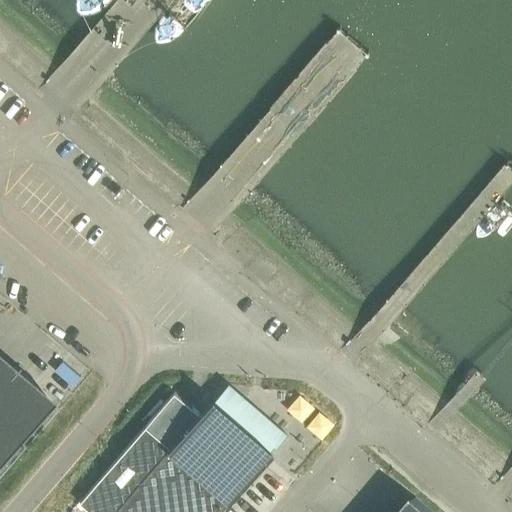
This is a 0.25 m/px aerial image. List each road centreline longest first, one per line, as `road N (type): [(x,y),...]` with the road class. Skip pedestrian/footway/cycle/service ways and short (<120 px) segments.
road 1 (unclassified): [(140,356),(300,364),(330,377),(483,511)]
road 2 (unclassified): [(0,212),(132,327),(140,356)]
road 3 (unclassified): [(140,356),(17,511)]
